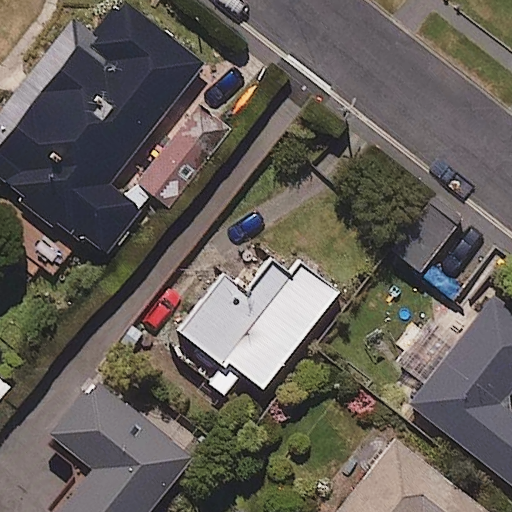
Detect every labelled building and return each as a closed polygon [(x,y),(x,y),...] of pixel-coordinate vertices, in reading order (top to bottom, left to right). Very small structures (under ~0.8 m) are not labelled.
[(66,221),(107,253),(139,212),(107,187),(182,93),(204,65),(121,0),(118,0),(90,36),(71,21),(0,110),(0,183),(59,230),(66,221)] [(193,107),(132,184),(167,213),(229,135),(193,107)] [(460,220),(431,197),(390,251),(419,273),(460,220)] [(292,276),(271,259),(246,290),(225,273),(173,338),(215,372),(206,383),(222,395),(239,373),(260,390),(337,294),(302,265),(292,276)] [(511,391),(511,309),(493,295),(409,406),(511,485),(511,412),(502,405),(511,391)] [(148,511),(191,458),(89,379),(43,438),(88,472),(57,511),(148,511)] [(485,511),(393,441),(337,511),(485,511)]
